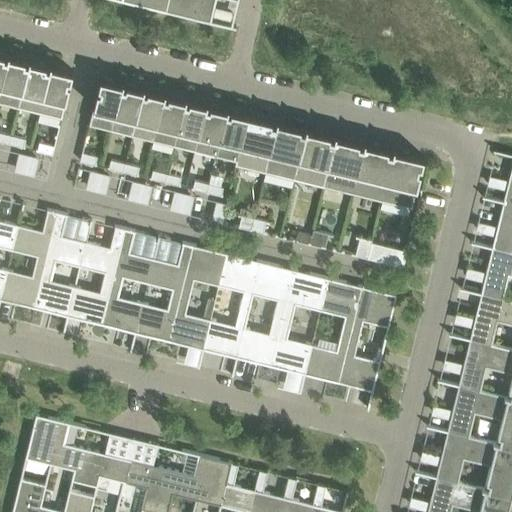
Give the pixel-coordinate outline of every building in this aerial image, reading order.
[(125,0),(166,10),(167,0),(125,0)] [(167,0),(166,10),(210,21),(210,19),(214,0),(167,0)] [(0,89),(9,54),(0,51),(0,89)] [(21,57),(9,54),(0,89),(0,100),(18,105),(30,59),(21,57)] [(51,64),(30,59),(18,105),(39,110),(51,64)] [(73,69),(51,64),(39,110),(61,116),(73,69)] [(111,128),(122,82),(100,76),(89,123),(111,128)] [(143,87),(122,82),(111,128),(132,133),(143,87)] [(164,92),(147,88),(143,87),(132,133),(153,138),(164,92)] [(185,97),(164,92),(153,138),(174,143),(185,97)] [(206,102),(189,98),(185,97),(174,143),(195,149),(206,102)] [(227,107),(206,102),(195,149),(216,154),(227,107)] [(248,112),(231,108),(227,107),(216,154),(236,159),(235,162),(236,163),(248,112)] [(277,120),(248,112),(236,163),(265,170),(277,120)] [(306,127),(286,122),(277,120),(265,170),(294,177),(306,127)] [(336,134),(306,127),(294,177),(323,184),(336,134)] [(0,140),(9,142),(11,134),(0,131),(0,140)] [(26,137),(11,134),(9,142),(25,146),(25,145),(24,145),(26,137)] [(365,141),(336,134),(323,184),(352,191),(365,141)] [(36,149),(52,153),(54,144),(39,141),(37,148),(36,148),(36,149)] [(394,148),(374,143),(365,141),(352,191),(381,198),(394,148)] [(424,155),(394,148),(381,198),(412,206),(416,187),(424,155)] [(19,169),(40,172),(42,154),(21,151),(19,169)] [(97,155),(82,151),(80,160),(96,164),(97,162),(95,162),(97,155)] [(107,166),(123,170),(125,162),(111,158),(109,165),(108,165),(107,166)] [(139,165),(125,162),(123,170),(138,174),(139,173),(137,172),(139,165)] [(90,185),(110,191),(115,173),(95,167),(90,185)] [(149,177),(165,180),(167,172),(152,168),(151,176),(150,175),(149,177)] [(181,175),(167,172),(165,180),(180,184),(180,183),(179,183),(181,175)] [(503,200),(511,202),(511,175),(511,176),(509,175),(503,199),(503,200)] [(191,187),(207,191),(209,182),(194,179),(193,186),(191,186),(191,187)] [(134,180),(133,198),(162,199),(163,182),(134,180)] [(223,186),(209,182),(207,191),(222,195),(222,193),(221,193),(223,186)] [(198,207),(199,190),(175,190),(174,209),(208,210),(208,208),(198,207)] [(511,202),(503,200),(502,201),(506,201),(501,222),(498,221),(492,245),(491,246),(511,250),(511,202)] [(35,301),(57,210),(47,207),(47,209),(42,229),(18,223),(12,248),(38,254),(33,274),(7,268),(0,297),(1,297),(2,293),(35,301)] [(80,264),(86,239),(62,234),(67,214),(68,212),(57,210),(35,301),(57,307),(56,311),(67,313),(68,314),(75,284),(49,278),(54,258),(80,264)] [(241,215),(238,225),(251,228),(253,216),(237,212),(237,214),(241,215)] [(253,216),(251,228),(263,231),(265,221),(269,222),(270,220),(253,216)] [(0,244),(12,248),(18,223),(0,218),(0,297),(7,268),(0,265),(0,244)] [(102,318),(125,226),(114,224),(114,225),(115,225),(110,245),(86,239),(80,264),(105,271),(100,290),(75,284),(68,314),(69,310),(102,318)] [(135,230),(135,229),(125,226),(102,318),(125,323),(124,327),(134,330),(135,330),(142,301),(117,294),(122,275),(147,281),(153,256),(129,250),(134,230),(135,230)] [(296,230),(295,232),(297,232),(295,239),(310,243),(312,234),(296,230)] [(310,243),(326,247),(328,236),(332,237),(332,235),(313,231),(312,234),(310,243)] [(372,239),(356,235),(355,236),(359,237),(355,252),(351,251),(351,253),(367,257),(371,241),(372,239)] [(170,334),(192,243),(182,240),(182,242),(177,262),(153,256),(147,281),(173,287),(168,307),(142,301),(135,330),(136,330),(137,326),(170,334)] [(367,257),(403,265),(403,264),(406,251),(407,250),(371,241),(367,257)] [(218,283),(226,251),(192,243),(170,334),(192,340),(191,344),(202,347),(203,347),(210,317),(204,316),(184,311),(192,277),(218,283)] [(511,250),(491,246),(495,247),(489,268),(486,267),(480,291),(503,297),(509,272),(511,272),(511,250)] [(252,292),(260,259),(226,251),(218,283),(244,290),(236,324),(210,317),(203,347),(204,347),(205,343),(237,351),(238,351),(244,326),(252,292)] [(271,359),(294,268),(260,259),(252,292),(278,298),(270,332),(244,326),(238,351),(239,351),(271,359)] [(320,308),(328,276),(294,268),(271,359),(294,365),(293,369),(303,371),(304,371),(311,342),(286,336),(294,302),(320,308)] [(339,376),(361,284),(328,276),(320,308),(346,314),(337,348),(311,342),(304,371),(305,372),(306,368),(339,376)] [(389,325),(396,293),(361,284),(339,376),(361,381),(360,385),(371,388),(373,388),(380,359),(354,353),(363,319),(389,325)] [(511,299),(503,297),(480,291),(480,292),(483,293),(478,314),(475,313),(469,337),(491,343),(498,318),(511,321),(511,299)] [(208,297),(204,316),(210,317),(215,298),(208,297)] [(511,377),(508,395),(511,396),(511,347),(491,343),(469,337),(469,338),(472,339),(467,359),(464,359),(458,383),(480,389),(486,363),(511,369),(511,377)] [(496,441),(511,444),(511,396),(508,395),(480,389),(458,383),(458,384),(461,385),(456,405),(453,405),(447,428),(447,429),(469,434),(475,409),(503,416),(496,441)] [(134,436),(133,436),(128,457),(64,441),(68,422),(85,426),(86,425),(36,412),(20,476),(22,477),(27,456),(75,468),(70,488),(95,494),(100,474),(123,480),(134,436)] [(485,487),(511,493),(511,492),(511,444),(496,441),(469,434),(447,429),(446,430),(450,431),(445,451),(441,450),(436,474),(435,475),(458,480),(464,455),(491,462),(485,487)] [(134,436),(123,480),(147,485),(142,505),(167,511),(172,492),(220,503),(231,460),(182,448),(181,450),(198,454),(194,473),(129,457),(134,436)] [(248,511),(249,511),(255,488),(254,488),(233,482),(238,463),(231,461),(232,460),(231,460),(220,503),(244,509),(243,511),(248,511)] [(279,511),(284,495),(283,495),(262,490),(267,470),(259,468),(254,488),(255,488),(249,511),(255,511),(279,511)] [(310,511),(313,502),(312,502),(291,497),(296,477),(288,475),(283,495),(284,495),(279,511),(310,511)] [(479,511),(507,511),(511,498),(511,496),(511,497),(511,493),(485,487),(458,480),(435,475),(435,476),(438,476),(433,497),(430,496),(426,511),(450,511),(453,501),(480,508),(479,511)] [(11,511),(63,511),(64,511),(40,506),(46,483),(22,477),(20,476),(11,511)] [(342,511),(348,490),(347,489),(342,509),(321,504),(325,484),(317,482),(312,502),(313,502),(310,511),(342,511)] [(63,511),(90,511),(95,494),(70,488),(64,511),(63,511)]
